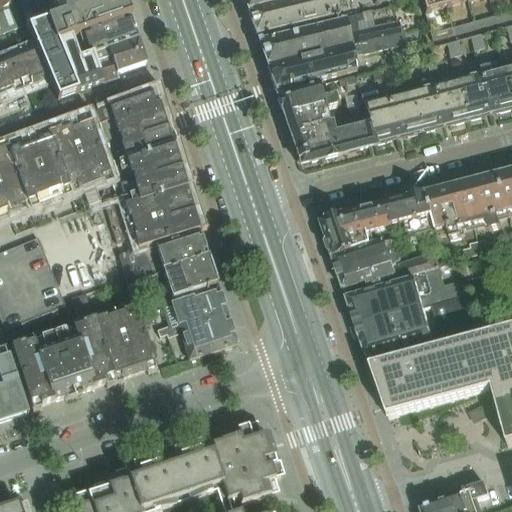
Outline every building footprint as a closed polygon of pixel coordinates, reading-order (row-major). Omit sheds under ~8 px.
[(0,0),(0,10),(13,6),(10,0),(0,0)] [(57,0),(61,10),(89,0),(57,0)] [(243,0),(247,14),(300,0),(243,0)] [(300,0),(247,14),(256,39),(338,19),(334,2),(341,0),(300,0)] [(419,0),(424,16),(446,10),(443,0),(419,0)] [(443,0),(446,10),(467,4),(465,0),(443,0)] [(46,25),(30,39),(48,82),(57,103),(77,96),(77,94),(59,45),(72,41),(81,37),(129,21),(129,20),(122,4),(61,21),(46,25)] [(19,23),(14,10),(13,6),(0,10),(0,37),(21,29),(19,23)] [(384,13),(344,23),(258,44),(267,70),(402,38),(399,26),(388,29),(384,13)] [(432,44),(511,21),(511,13),(430,37),(432,44)] [(92,58),(137,43),(129,21),(81,37),(89,59),(92,58)] [(402,38),(267,70),(275,94),(280,93),(357,73),(353,59),(408,45),(406,37),(402,38)] [(470,42),(473,55),(484,52),(481,39),(470,42)] [(59,45),(77,94),(102,86),(92,58),(89,59),(79,62),(72,41),(59,45)] [(116,77),(137,69),(145,67),(137,43),(92,58),(102,86),(118,80),(116,77)] [(461,58),(457,45),(446,48),(450,61),(461,58)] [(0,102),(47,83),(33,49),(0,62),(0,102)] [(434,62),(426,64),(429,75),(437,73),(434,62)] [(511,67),(502,70),(511,110),(511,67)] [(511,112),(511,110),(502,70),(478,76),(489,118),(511,112)] [(382,82),(379,72),(371,74),(374,84),(382,82)] [(489,118),(478,76),(455,82),(466,124),(489,118)] [(356,78),(338,83),(340,90),(345,89),(346,95),(355,92),(354,88),(358,87),(356,78)] [(466,124),(455,82),(432,88),(443,131),(466,124)] [(290,138),(332,126),(332,125),(328,126),(324,113),(337,109),(334,98),(322,101),(318,88),(281,98),(277,99),(290,138)] [(443,131),(432,88),(409,94),(420,137),(443,131)] [(420,137),(409,94),(386,100),(397,143),(420,137)] [(154,109),(151,99),(146,98),(144,99),(143,98),(107,112),(107,113),(93,117),(104,151),(106,150),(119,189),(111,192),(102,195),(100,199),(103,209),(108,224),(188,198),(159,108),(154,109)] [(355,98),(344,100),(348,115),(359,112),(355,98)] [(397,143),(386,100),(362,106),(367,127),(373,149),(397,143)] [(58,133),(46,137),(68,198),(110,183),(88,122),(67,129),(66,127),(57,130),(58,133)] [(367,127),(364,128),(334,136),(332,126),(290,138),(299,163),(305,166),(373,149),(367,127)] [(6,152),(28,212),(68,198),(46,137),(27,144),(26,141),(16,145),(17,148),(6,152)] [(0,222),(28,212),(6,152),(0,153),(0,222)] [(511,176),(499,180),(509,218),(511,216),(511,176)] [(498,220),(509,218),(499,180),(463,190),(474,229),(488,225),(490,234),(501,231),(498,220)] [(459,233),(474,229),(463,190),(442,195),(442,193),(426,197),(433,221),(437,237),(448,234),(451,244),(461,242),(459,233)] [(400,230),(433,221),(426,197),(394,205),(400,230)] [(131,255),(199,233),(188,198),(108,224),(115,247),(128,243),(131,255)] [(394,205),(362,214),(368,239),(400,230),(394,205)] [(371,249),(371,247),(368,239),(362,214),(325,223),(326,226),(324,226),(321,231),(326,245),(328,244),(333,261),(371,249)] [(128,288),(164,276),(208,260),(199,236),(129,261),(123,263),(128,276),(124,277),(128,288)] [(385,243),(371,247),(371,249),(333,261),(332,261),(344,296),(367,288),(368,292),(383,287),(382,285),(395,281),(396,284),(435,274),(440,272),(435,257),(394,270),(385,243)] [(486,243),(478,245),(481,258),(505,252),(503,243),(487,247),(486,243)] [(457,264),(481,258),(478,245),(470,247),(471,251),(455,255),(457,264)] [(217,288),(208,260),(164,276),(128,288),(137,315),(161,307),(217,288)] [(439,274),(346,302),(356,333),(468,299),(463,285),(444,291),(439,274)] [(84,297),(115,387),(115,386),(123,384),(122,381),(146,373),(147,376),(156,373),(155,369),(156,369),(135,308),(134,309),(123,277),(109,282),(112,289),(120,313),(93,323),(84,297)] [(217,288),(161,307),(169,331),(157,335),(158,339),(166,337),(166,338),(226,317),(217,288)] [(115,387),(84,297),(70,301),(79,328),(52,337),(74,401),(82,398),(81,395),(105,387),(106,390),(115,387)] [(468,299),(356,333),(366,362),(476,330),(468,299)] [(226,317),(166,338),(167,340),(180,336),(189,362),(236,346),(226,317)] [(389,422),(493,394),(511,388),(511,332),(371,371),(389,422)] [(74,401),(52,337),(25,346),(20,334),(9,338),(7,341),(10,351),(10,352),(31,412),(32,415),(42,412),(41,409),(64,401),(65,403),(74,401)] [(0,425),(28,417),(17,384),(0,335),(0,425)] [(511,388),(493,394),(508,449),(511,447),(511,388)] [(269,498),(264,486),(278,481),(271,460),(274,459),(267,437),(260,439),(256,427),(211,442),(229,497),(234,510),(269,498)] [(74,503),(77,511),(165,511),(224,492),(208,446),(189,452),(188,450),(184,451),(184,454),(148,466),(147,463),(142,465),(143,468),(124,474),(126,481),(109,486),(108,483),(92,489),(95,496),(74,503)] [(489,500),(485,487),(464,494),(465,498),(424,511),(480,511),(478,504),(489,500)]
